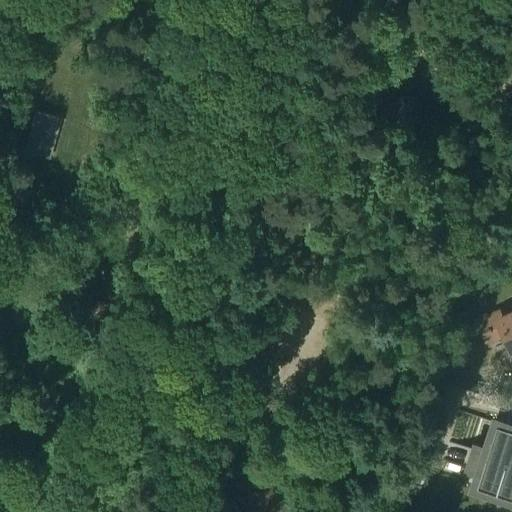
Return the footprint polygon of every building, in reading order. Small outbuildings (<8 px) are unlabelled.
[(35,109),(23,151),(50,159),(62,117),(35,109)] [(511,302),(476,318),(486,341),(504,333),(511,348),(511,347),(511,302)] [(511,427),(508,426),(506,432),(493,427),(484,454),(474,450),(467,471),(508,484),(511,471),(511,427)] [(402,462),(386,511),(398,511),(406,490),(419,494),(427,469),(402,462)] [(242,511),(283,511),(276,473),(237,480),(242,511)]
